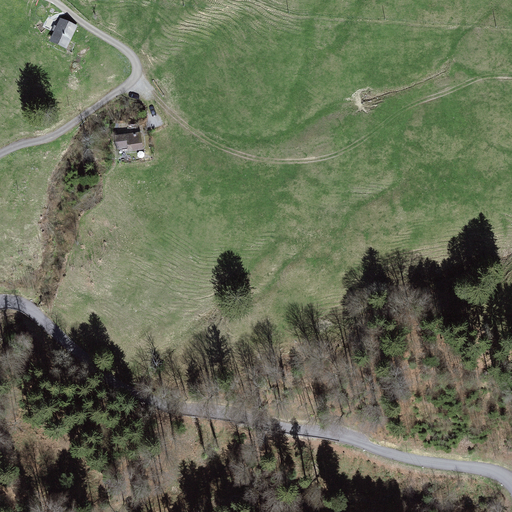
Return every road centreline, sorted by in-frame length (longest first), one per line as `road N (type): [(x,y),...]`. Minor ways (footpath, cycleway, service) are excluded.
road 1 (unclassified): [(0,305),(39,311),(111,377),(177,407),(334,430),(387,452),(494,471),(511,484)]
road 2 (track): [(50,0),(131,54),(137,74),(122,93),(49,141),(0,155)]
